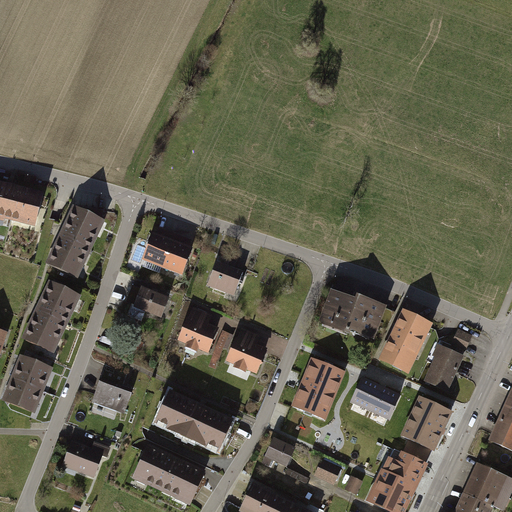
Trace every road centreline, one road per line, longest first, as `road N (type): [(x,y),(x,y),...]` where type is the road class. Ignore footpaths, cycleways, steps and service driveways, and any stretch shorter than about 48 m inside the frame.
road 1 (residential): [(22,511),(136,199)]
road 2 (residential): [(209,511),(261,424),(329,262)]
road 3 (residential): [(136,199),(329,262)]
road 4 (tertiary): [(509,335),(426,511)]
road 5 (residential): [(329,262),(509,335)]
road 6 (residential): [(0,163),(136,199)]
